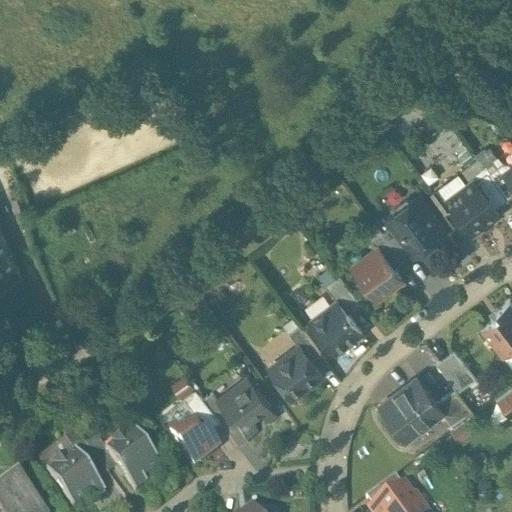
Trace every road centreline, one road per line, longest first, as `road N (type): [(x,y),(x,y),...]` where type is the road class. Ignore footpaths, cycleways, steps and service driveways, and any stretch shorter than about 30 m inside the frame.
road 1 (residential): [(0,390),(71,358),(188,279),(306,181),(466,0)]
road 2 (residential): [(338,448),(376,359),(511,267)]
road 3 (residential): [(338,448),(247,462),(176,511)]
